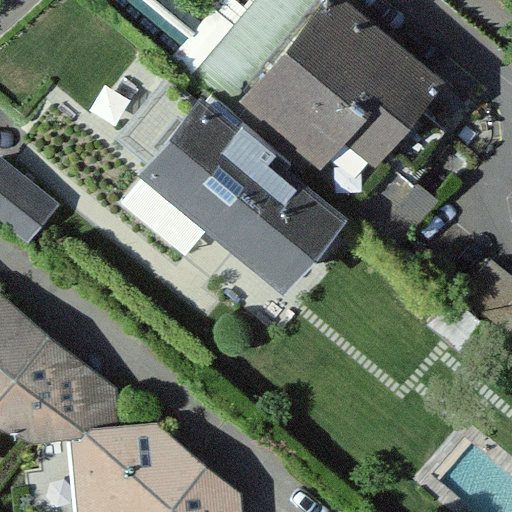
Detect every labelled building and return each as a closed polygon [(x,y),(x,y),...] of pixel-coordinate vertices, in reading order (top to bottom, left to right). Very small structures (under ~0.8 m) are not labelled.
[(230,113),(205,93),(143,168),(288,287),(388,166),(406,181),(448,130),(419,108),(442,77),(347,0),(322,0),(289,41),(230,113)] [(249,0),(186,77),(205,93),(230,113),(289,41),(322,0),(249,0)] [(57,208),(0,161),(0,226),(26,247),(57,208)] [(511,273),(496,261),(464,302),(511,341),(511,273)] [(118,425),(115,388),(0,289),(0,424),(42,445),(43,477),(34,477),(28,504),(38,511),(244,511),(243,490),(160,419),(118,425)]
